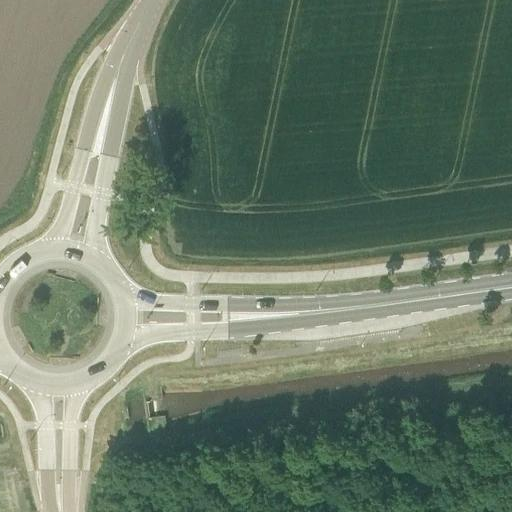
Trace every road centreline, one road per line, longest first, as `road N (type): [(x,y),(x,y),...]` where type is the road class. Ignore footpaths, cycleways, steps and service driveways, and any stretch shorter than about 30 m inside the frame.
road 1 (tertiary): [(135,26),(96,102),(56,253)]
road 2 (tertiary): [(86,259),(135,26)]
road 3 (primary): [(120,347),(354,309)]
road 4 (primary): [(354,309),(121,296)]
road 5 (primary): [(354,309),(511,287)]
road 6 (unclassified): [(44,385),(46,468),(58,511)]
road 7 (unclassified): [(59,511),(72,385)]
